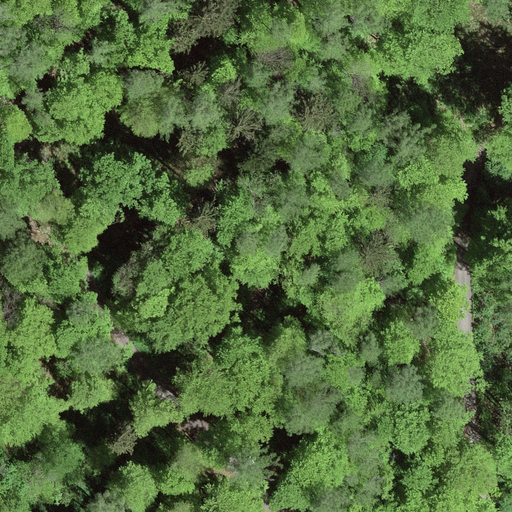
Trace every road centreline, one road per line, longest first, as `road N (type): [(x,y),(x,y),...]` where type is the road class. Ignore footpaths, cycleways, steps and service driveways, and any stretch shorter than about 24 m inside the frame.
road 1 (track): [(269,511),(123,347),(0,119)]
road 2 (track): [(487,511),(461,296),(467,183),(483,154),(511,141)]
